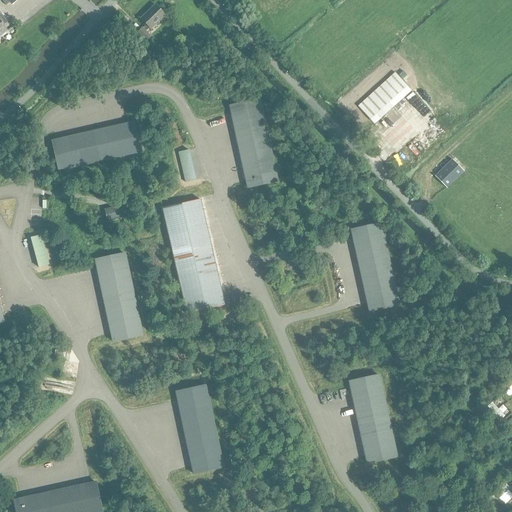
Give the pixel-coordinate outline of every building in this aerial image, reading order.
[(165,16),(160,10),(155,5),(141,19),(147,25),(143,28),(142,28),(138,32),(147,41),(151,37),(146,32),(150,28),(151,29),(165,16)] [(395,73),(358,106),(374,124),(411,91),(395,73)] [(230,106),(246,180),(248,188),(277,182),(259,100),(230,106)] [(134,123),(60,140),(52,142),(58,171),(140,152),(134,123)] [(186,182),(196,180),(189,150),(179,153),(186,182)] [(435,176),(445,187),(447,189),(464,172),(452,160),(435,176)] [(187,314),(224,306),(200,200),(163,208),(187,314)] [(128,205),(105,210),(107,221),(130,215),(128,205)] [(352,230),(368,304),(370,312),(398,306),(380,224),(352,230)] [(41,235),(31,238),(39,267),(49,265),(41,235)] [(96,260),(112,334),(113,342),(142,336),(124,254),(96,260)] [(44,391),(45,382),(46,378),(54,379),(57,357),(54,356),(54,350),(64,352),(65,350),(71,351),(51,318),(41,326),(8,332),(9,335),(0,336),(0,453),(45,413),(45,391),(44,391)] [(350,382),(366,456),(367,464),(396,457),(378,375),(350,382)] [(176,392),(192,466),(194,474),(223,468),(205,386),(176,392)] [(491,402),(486,406),(499,420),(504,415),(491,402)] [(478,435),(476,433),(475,432),(467,440),(474,447),(472,450),(480,458),(483,455),(482,453),(490,445),(479,435),(478,435)] [(96,483),(21,499),(14,501),(16,511),(99,511),(102,511),(96,483)] [(505,484),(494,494),(498,499),(509,488),(505,484)]
